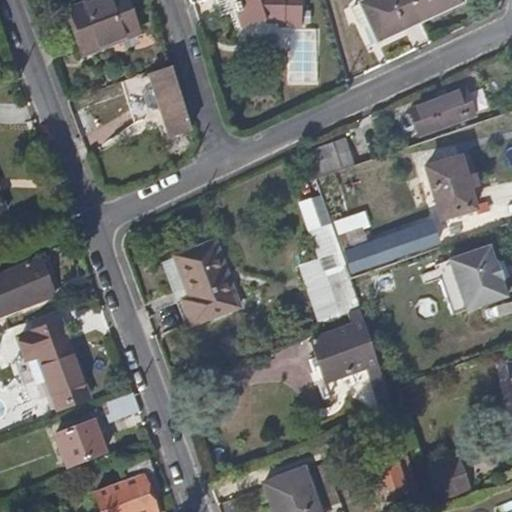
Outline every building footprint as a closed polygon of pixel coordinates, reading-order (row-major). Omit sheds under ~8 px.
[(139,32),(126,0),(103,0),(70,12),(70,18),(66,20),(80,58),(120,44),(120,40),(139,32)] [(236,10),(233,0),(215,0),(219,15),(227,13),(236,10)] [(301,27),(302,0),(233,0),(236,10),(242,26),(242,27),(264,21),(276,21),(276,26),(301,27)] [(421,24),(409,0),(368,0),(359,4),(378,43),(421,24)] [(463,3),(462,0),(409,0),(421,24),(463,3)] [(242,26),(236,10),(227,13),(232,29),(242,26)] [(293,85),(318,84),(317,30),(291,31),(293,85)] [(192,129),(171,69),(149,76),(151,83),(124,92),(134,124),(160,115),(165,132),(184,125),(187,131),(192,129)] [(472,117),(463,91),(408,111),(418,136),(472,117)] [(421,168),(462,156),(457,141),(416,154),(421,168)] [(313,179),(350,166),(346,152),(308,165),(313,179)] [(472,210),(456,162),(425,172),(440,220),(472,210)] [(431,220),(345,250),(353,274),(439,243),(431,220)] [(241,305),(216,240),(180,254),(196,294),(184,299),(193,323),(241,305)] [(498,283),(501,281),(494,263),(493,264),(486,247),(446,260),(464,312),(484,305),(504,298),(498,283)] [(54,294),(38,255),(0,273),(0,305),(34,291),(37,300),(54,294)] [(507,279),(500,261),(494,263),(501,281),(507,279)] [(358,310),(348,280),(348,279),(342,264),(323,271),(340,318),(358,310)] [(378,296),(399,288),(392,268),(370,277),(378,296)] [(368,366),(352,323),(309,340),(325,383),(368,366)] [(87,398),(60,324),(19,338),(26,359),(38,355),(58,409),(87,398)] [(137,409),(132,394),(108,404),(114,418),(137,409)] [(396,418),(388,395),(373,401),(381,424),(396,418)] [(105,450),(94,424),(54,438),(64,465),(105,450)] [(155,511),(149,495),(153,494),(156,487),(152,477),(148,475),(151,467),(147,456),(117,467),(123,483),(93,494),(99,511),(155,511)] [(407,494),(401,477),(395,459),(373,466),(385,502),(407,494)] [(468,495),(456,462),(416,477),(427,510),(468,495)] [(320,511),(305,470),(265,485),(274,511),(320,511)] [(416,491),(410,475),(401,477),(407,494),(416,491)]
